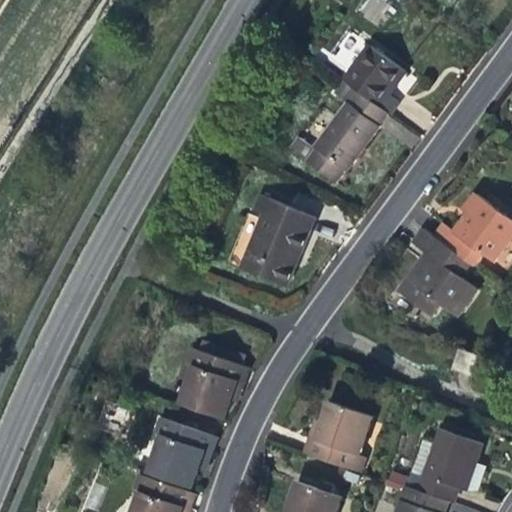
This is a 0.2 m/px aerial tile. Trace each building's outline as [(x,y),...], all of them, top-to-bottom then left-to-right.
[(352,82),(343,94),(370,114),(373,116),(381,104),(372,97),(385,80),(399,61),(365,35),(338,71),(352,82)] [(361,126),(370,114),(343,94),(341,92),(297,150),(300,152),(292,164),(318,184),(327,173),(330,175),(352,145),(364,128),(361,126)] [(300,152),(297,150),(284,141),(275,152),(292,164),(300,152)] [(433,222),(424,234),(458,259),(462,262),(470,250),(482,259),(509,222),(466,191),(454,208),(458,211),(453,218),(444,230),(433,222)] [(228,265),(268,283),(271,284),(290,242),(300,220),(247,198),(238,217),(248,221),(228,265)] [(447,272),(458,259),(424,234),(413,225),(402,239),(421,253),(415,261),(411,258),(401,271),(388,289),(417,312),(426,300),(442,312),(464,284),(447,272)] [(179,363),(187,366),(192,351),(185,349),(179,363)] [(435,372),(456,381),(465,356),(443,349),(435,372)] [(214,418),(220,402),(227,383),(233,385),(239,368),(192,351),(187,366),(173,403),(214,418)] [(231,391),(233,385),(227,383),(220,402),(226,405),(231,391)] [(294,451),(344,468),(349,455),(364,415),(320,400),(313,420),(308,436),(301,434),(294,451)] [(305,421),(301,434),(308,436),(313,420),(307,418),(305,421)] [(148,434),(155,436),(161,422),(154,420),(148,434)] [(184,488),(190,472),(197,452),(203,454),(209,438),(161,422),(155,436),(141,474),(184,488)] [(432,430),(409,491),(438,501),(443,503),(448,489),(455,492),(462,472),(472,445),(432,430)] [(200,464),(203,454),(197,452),(190,472),(196,474),(200,464)] [(357,457),(349,455),(344,468),(351,471),(357,457)] [(126,490),(134,492),(139,477),(132,475),(126,490)] [(188,494),(139,477),(134,492),(126,511),(174,511),(176,507),(182,509),(188,494)] [(324,511),(332,492),(323,488),(312,484),(291,477),(278,511),(324,511)] [(314,478),(312,484),(323,488),(325,482),(314,478)] [(433,511),(438,501),(409,491),(399,487),(389,511),(433,511)]
